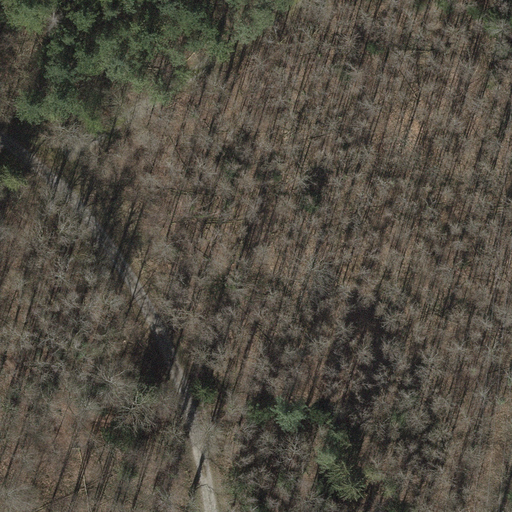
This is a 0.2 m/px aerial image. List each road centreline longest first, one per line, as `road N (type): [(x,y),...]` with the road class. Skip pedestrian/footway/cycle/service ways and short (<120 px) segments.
road 1 (track): [(0,130),(65,177),(196,409),(212,511)]
road 2 (track): [(65,177),(299,0)]
